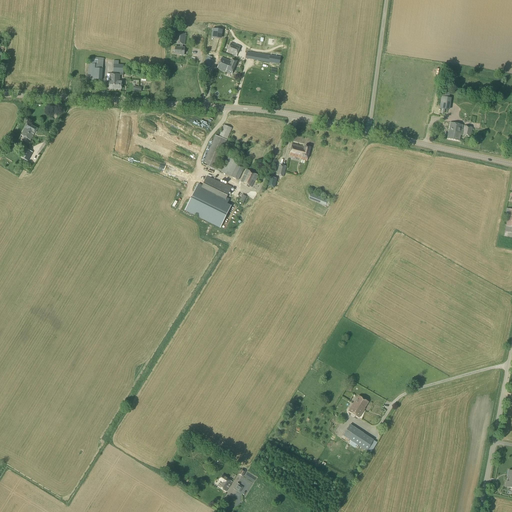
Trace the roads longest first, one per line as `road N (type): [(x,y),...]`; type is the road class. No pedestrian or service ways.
road 1 (tertiary): [(368,133),(226,107),(0,97)]
road 2 (tertiary): [(480,511),(511,352)]
road 3 (tertiary): [(511,165),(368,133)]
road 4 (unclassified): [(368,133),(386,0)]
